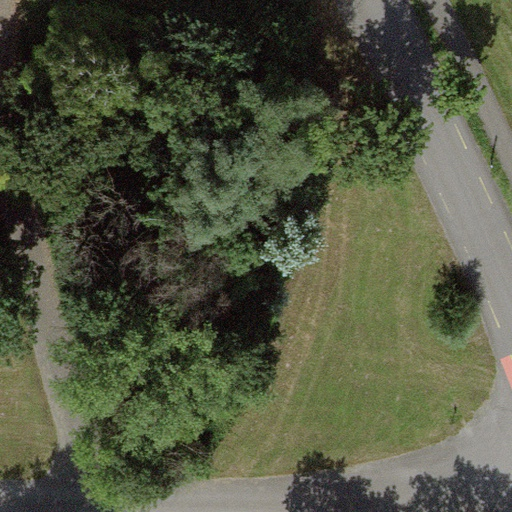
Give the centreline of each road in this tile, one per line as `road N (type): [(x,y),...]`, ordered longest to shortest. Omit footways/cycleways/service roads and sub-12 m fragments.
road 1 (track): [(0,122),(14,143),(96,508)]
road 2 (track): [(0,505),(374,495),(379,511)]
road 3 (unclassified): [(511,313),(368,0)]
road 4 (track): [(374,495),(511,462)]
